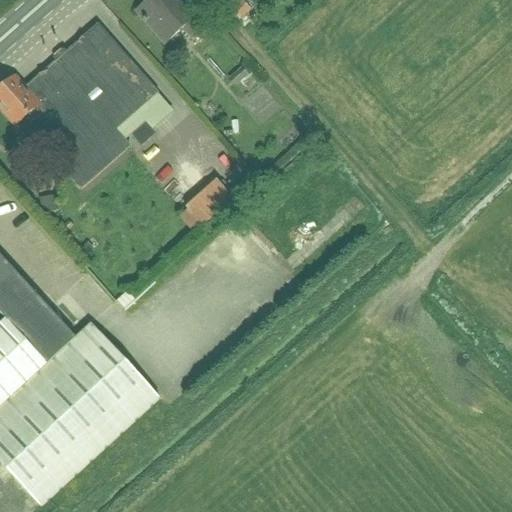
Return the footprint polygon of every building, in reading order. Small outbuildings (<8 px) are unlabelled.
[(191,40),(207,26),(184,0),(181,0),(174,6),(169,0),(151,0),(135,14),(163,46),(182,30),(191,40)] [(68,42),(86,25),(74,12),(56,29),(68,42)] [(96,27),(24,90),(39,107),(31,114),(40,124),(34,130),(85,188),(129,149),(115,132),(156,95),(96,27)] [(16,127),(19,124),(31,114),(39,107),(24,90),(15,79),(2,91),(0,88),(0,106),(3,110),(1,111),(16,127)] [(140,147),(153,136),(145,126),(132,137),(140,147)] [(223,215),(217,208),(232,195),(215,176),(183,203),(189,209),(180,217),(191,229),(200,222),(206,229),(223,215)] [(60,212),(58,197),(41,200),(44,214),(60,212)] [(260,254),(246,238),(239,245),(226,230),(207,248),(222,263),(226,259),(240,273),(260,254)] [(0,257),(0,315),(6,322),(0,326),(0,465),(40,509),(159,402),(91,327),(75,341),(0,257)] [(147,322),(164,308),(156,299),(139,313),(147,322)]
